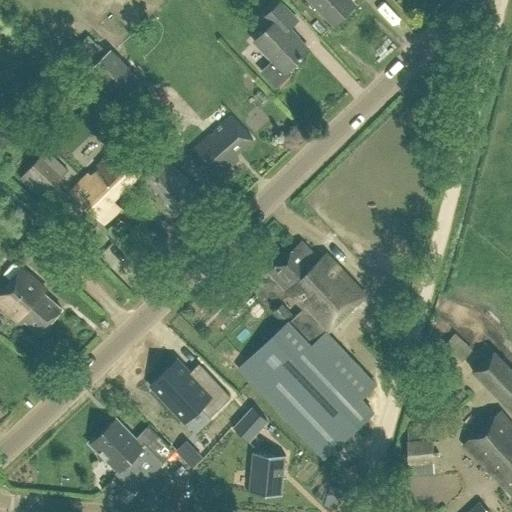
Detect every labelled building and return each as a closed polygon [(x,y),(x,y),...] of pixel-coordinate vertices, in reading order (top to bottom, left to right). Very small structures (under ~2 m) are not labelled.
[(310,0),(334,25),(356,5),(351,0),(310,0)] [(298,21),(280,2),(263,18),(270,25),(254,41),(274,61),(264,71),(263,70),(262,71),(279,88),(280,87),(279,86),(292,73),(289,71),(310,49),(290,28),(298,21)] [(107,52),(100,46),(81,65),(155,141),(164,132),(138,105),(152,91),(111,48),(107,52)] [(253,139),(230,114),(188,153),(214,183),(233,166),(229,161),(253,139)] [(150,168),(123,141),(71,190),(103,222),(120,206),(111,198),(137,177),(139,179),(159,199),(156,202),(172,218),(198,192),(163,156),(150,168)] [(67,169),(47,152),(22,180),(42,197),(67,169)] [(319,258),(302,240),(268,272),(284,290),(274,299),(292,318),(289,322),(288,321),(238,368),(324,459),(373,412),(360,400),(376,385),(326,333),(366,296),(325,253),(319,258)] [(45,286),(23,267),(0,293),(0,304),(22,324),(26,321),(40,333),(62,308),(41,290),(45,286)] [(460,335),(449,348),(466,363),(478,349),(460,335)] [(511,368),(493,349),(471,371),(511,413),(511,368)] [(171,365),(150,385),(179,416),(189,406),(205,422),(231,397),(196,361),(181,375),(171,365)] [(252,407),(233,427),(248,441),(267,420),(252,407)] [(511,423),(502,412),(465,445),(507,492),(509,491),(511,493),(511,423)] [(143,446),(134,438),(115,418),(90,443),(118,470),(115,473),(133,491),(174,451),(156,433),(143,446)] [(434,473),(432,426),(408,427),(410,474),(434,473)] [(285,455),(251,451),(251,453),(252,453),(249,490),(248,490),(247,492),(282,495),(282,493),(281,493),(284,456),(285,457),(285,455)] [(488,511),(479,501),(467,511),(488,511)]
